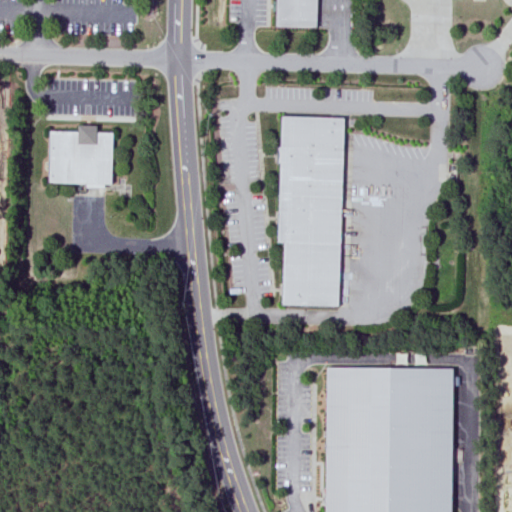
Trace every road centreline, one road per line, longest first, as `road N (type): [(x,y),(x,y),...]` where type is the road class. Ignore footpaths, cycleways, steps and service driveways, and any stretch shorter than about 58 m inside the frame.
road 1 (tertiary): [(244,511),(204,358),(177,0)]
road 2 (residential): [(178,60),(483,68)]
road 3 (residential): [(178,60),(0,55)]
